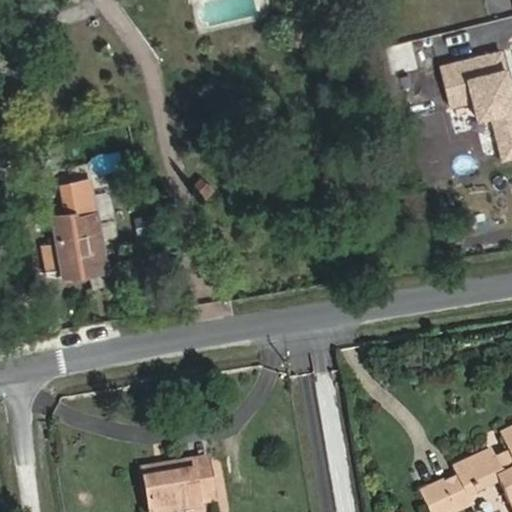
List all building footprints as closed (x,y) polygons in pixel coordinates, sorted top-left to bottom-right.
[(298,45),(301,34),(288,29),(284,41),(298,45)] [(104,257),(88,182),(60,187),(66,216),(52,219),(57,244),(41,247),(47,274),(62,271),(63,279),(88,274),(85,261),(104,257)] [(106,271),(104,257),(85,261),(88,274),(106,271)] [(493,459),(489,451),(454,467),(457,475),(467,495),(499,481),(511,510),(511,428),(502,433),(510,451),(493,459)] [(215,501),(207,457),(192,460),(199,504),(215,501)] [(199,504),(192,460),(141,468),(148,511),(173,511),(200,508),(199,504)] [(457,475),(444,481),(458,511),(472,504),(467,495),(457,475)] [(454,511),(458,511),(444,481),(422,491),(431,511),(454,511)]
